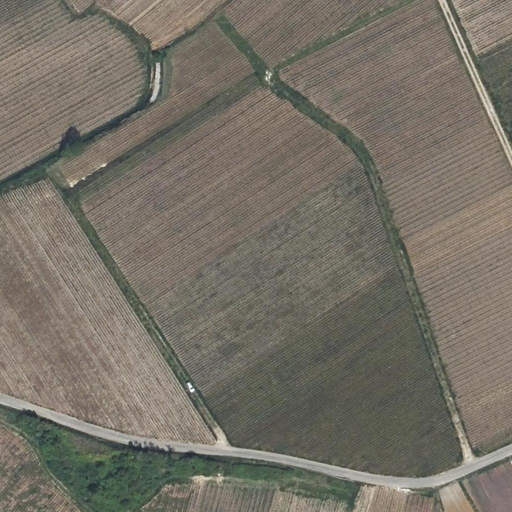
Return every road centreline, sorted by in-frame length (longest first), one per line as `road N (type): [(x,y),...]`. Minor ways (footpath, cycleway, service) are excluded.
road 1 (unclassified): [(0,397),(138,441),(215,446),(409,481),(450,474),(511,446)]
road 2 (track): [(445,0),(511,152)]
